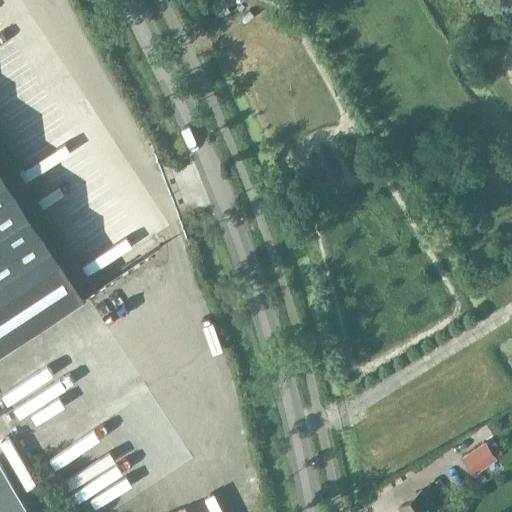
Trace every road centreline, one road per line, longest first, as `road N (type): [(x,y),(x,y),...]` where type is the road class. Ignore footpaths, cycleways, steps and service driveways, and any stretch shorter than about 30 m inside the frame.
road 1 (tertiary): [(308,511),(254,273),(126,0)]
road 2 (unknown): [(42,0),(147,185),(155,233),(129,301),(9,384)]
road 3 (track): [(511,306),(438,357),(290,435)]
